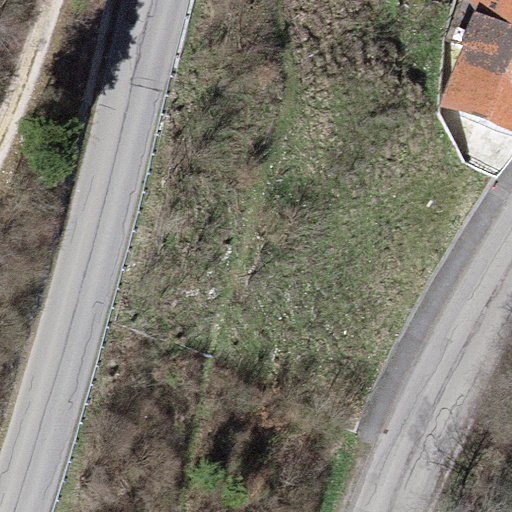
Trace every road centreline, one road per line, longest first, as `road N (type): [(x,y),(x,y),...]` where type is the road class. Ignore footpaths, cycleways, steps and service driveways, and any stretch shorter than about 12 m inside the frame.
road 1 (secondary): [(19,511),(158,0)]
road 2 (secondary): [(511,243),(439,380),(385,511)]
road 3 (track): [(47,0),(0,126)]
